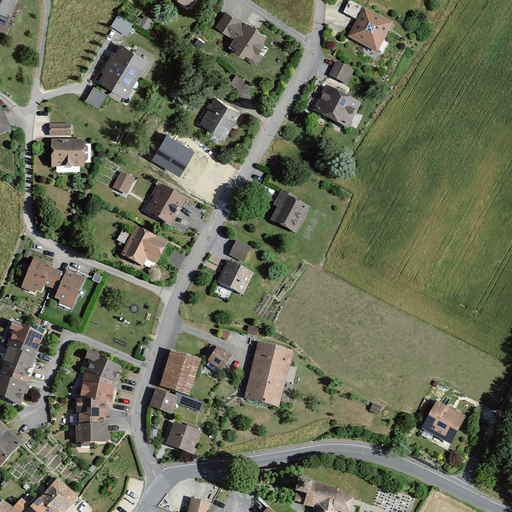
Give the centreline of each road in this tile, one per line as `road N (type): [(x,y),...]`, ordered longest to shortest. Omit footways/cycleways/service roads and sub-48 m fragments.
road 1 (residential): [(46,0),(26,175),(32,234),(176,297)]
road 2 (residential): [(162,486),(182,472),(351,450),(504,511)]
road 3 (unclassified): [(319,0),(315,45),(176,297)]
road 4 (unclassified): [(176,297),(138,414),(141,442),(162,486)]
